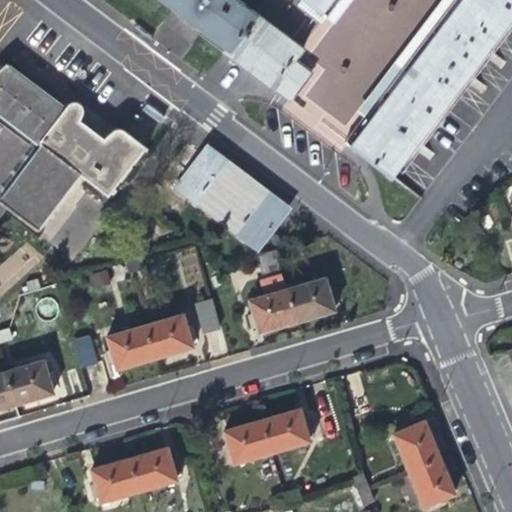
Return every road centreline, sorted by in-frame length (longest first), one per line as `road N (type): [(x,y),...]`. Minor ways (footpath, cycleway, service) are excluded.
road 1 (residential): [(441,317),(397,262),(55,0)]
road 2 (residential): [(0,445),(441,317)]
road 3 (residential): [(511,493),(441,317)]
